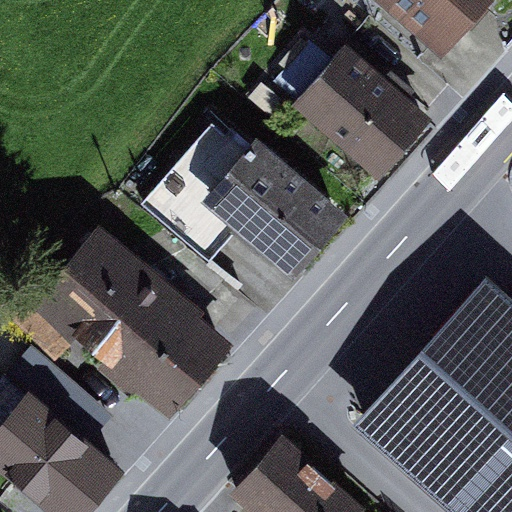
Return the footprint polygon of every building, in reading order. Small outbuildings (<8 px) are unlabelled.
[(491,0),(381,0),(443,55),(491,0)] [(433,113),(346,37),(332,54),(312,37),(272,82),(379,175),(433,113)] [(348,209),(258,132),(245,148),(211,119),(142,201),(209,258),(238,224),(294,272),(348,209)] [(206,306),(99,213),(39,281),(33,276),(5,306),(56,357),(79,330),(171,408),(232,338),(201,311),(206,306)] [(511,511),(511,295),(487,273),(355,418),(459,511),(511,511)] [(92,438),(114,413),(31,341),(6,370),(25,386),(28,383),(92,438)] [(0,463),(56,511),(84,511),(124,465),(92,438),(28,383),(25,386),(6,370),(0,376),(0,463)] [(367,503),(284,428),(230,487),(258,511),(369,511),(364,506),(367,503)]
